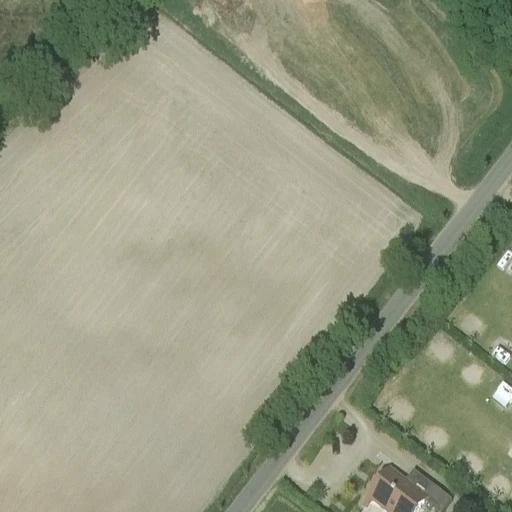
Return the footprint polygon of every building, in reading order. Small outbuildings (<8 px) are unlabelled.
[(459,328),(475,341),(487,325),(471,313),(459,328)] [(505,363),(511,353),(511,347),(505,342),(495,356),(505,363)] [(450,452),(457,432),(448,429),(441,448),(450,452)] [(478,474),(484,462),(472,456),(466,467),(478,474)] [(444,511),(452,502),(432,487),(416,474),(407,485),(390,473),(369,500),(384,511),(418,511),(425,504),(434,511),(444,511)] [(505,496),(510,486),(496,478),(490,489),(505,496)] [(485,511),(472,501),(463,511),(485,511)]
